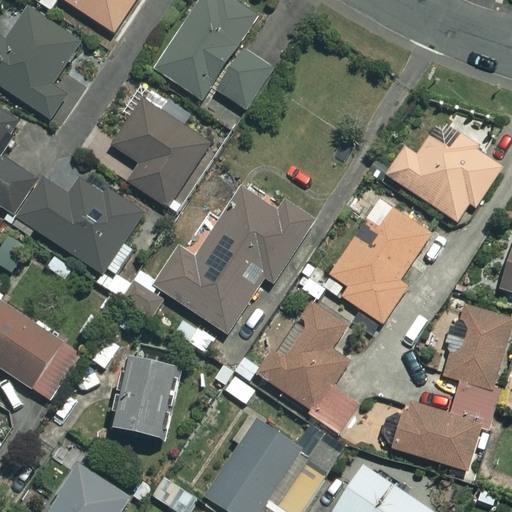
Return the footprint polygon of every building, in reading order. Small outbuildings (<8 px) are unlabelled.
[(144,0),(59,0),(119,39),(144,0)] [(206,107),(263,21),(231,0),(209,0),(159,75),(206,107)] [(85,49),(32,14),(10,47),(2,42),(0,44),(0,88),(59,127),(80,94),(63,83),(85,49)] [(333,56),(307,40),(295,59),(321,75),(333,56)] [(278,75),(249,55),(221,98),(249,117),(278,75)] [(216,152),(148,105),(116,152),(145,171),(133,188),(173,216),(216,152)] [(0,210),(18,223),(44,183),(4,158),(23,129),(0,113),(0,210)] [(391,182),(462,228),(474,209),(480,213),(507,171),(443,129),(422,162),(409,154),(391,182)] [(44,183),(18,223),(108,280),(147,219),(110,195),(107,200),(84,185),(73,202),(44,183)] [(389,330),(444,244),(361,190),(347,213),(370,228),(336,282),(354,294),(348,303),(389,330)] [(282,219),(244,196),(200,265),(183,254),(158,294),(232,341),(268,284),(281,292),(321,230),(288,209),(282,219)] [(29,249),(13,238),(0,257),(0,265),(12,274),(29,249)] [(79,270),(61,257),(48,275),(67,288),(79,270)] [(153,298),(161,286),(144,276),(137,287),(119,276),(107,294),(122,303),(114,317),(145,337),(165,305),(153,298)] [(355,330),(316,305),(265,383),(318,417),(316,421),(344,440),(362,412),(336,394),(356,363),(340,353),(355,330)] [(0,372),(50,405),(80,357),(61,345),(64,341),(41,326),(38,331),(6,310),(0,318),(0,372)] [(398,455),(473,478),(486,435),(493,437),(505,394),(500,393),(511,353),(511,323),(468,310),(464,325),(454,334),(451,345),(453,361),(447,383),(465,388),(455,421),(412,408),(407,423),(399,421),(392,423),(386,429),(384,437),(388,446),(399,452),(398,455)] [(221,346),(186,326),(175,346),(209,366),(221,346)] [(165,355),(145,351),(141,372),(132,370),(118,442),(163,451),(176,380),(161,377),(165,355)] [(219,511),(310,511),(346,457),(323,442),(313,458),(256,421),(239,448),(245,452),(210,506),(219,511)] [(130,511),(135,504),(84,471),(57,511),(130,511)] [(428,511),(369,474),(344,511),(428,511)]
